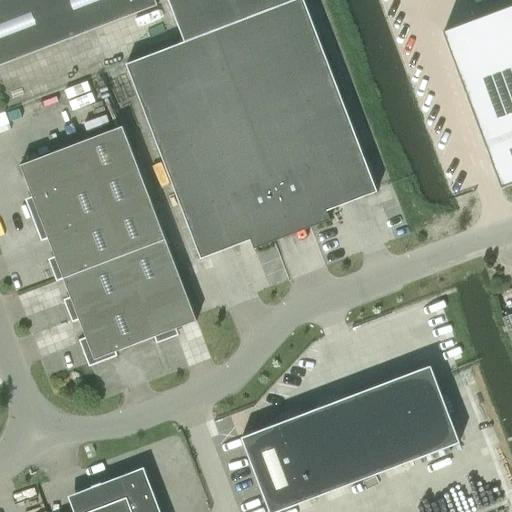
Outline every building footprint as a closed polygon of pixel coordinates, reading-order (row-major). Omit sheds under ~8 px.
[(156,0),(0,0),(0,65),(158,5),(156,0)] [(252,242),(255,252),(332,223),(328,214),(378,195),(304,0),(168,0),(186,45),(127,68),(202,261),(252,242)] [(511,17),(466,34),(511,155),(511,154),(511,17)] [(128,129),(21,167),(33,198),(26,201),(43,243),(49,241),(55,258),(49,260),(58,283),(64,281),(71,299),(64,301),(73,324),(79,321),(86,339),(80,341),(90,368),(118,358),(117,354),(155,339),(157,345),(180,337),(177,331),(197,324),(128,129)] [(276,511),(459,442),(434,377),(430,366),(241,437),(269,511),(276,511)] [(160,511),(144,467),(68,496),(74,511),(160,511)]
